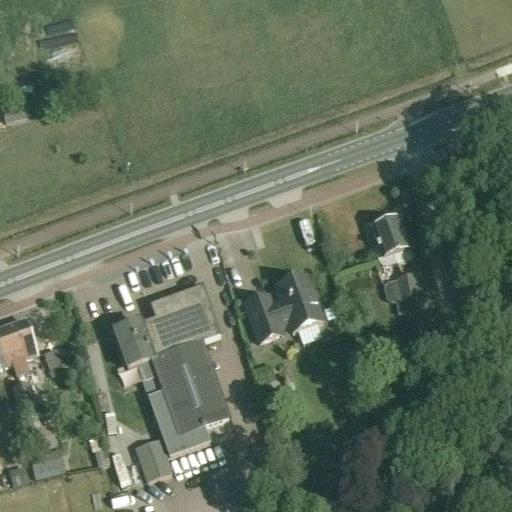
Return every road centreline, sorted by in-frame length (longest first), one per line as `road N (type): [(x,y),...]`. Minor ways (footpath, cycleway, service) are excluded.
road 1 (primary): [(0,287),(511,97)]
road 2 (track): [(489,511),(409,133)]
